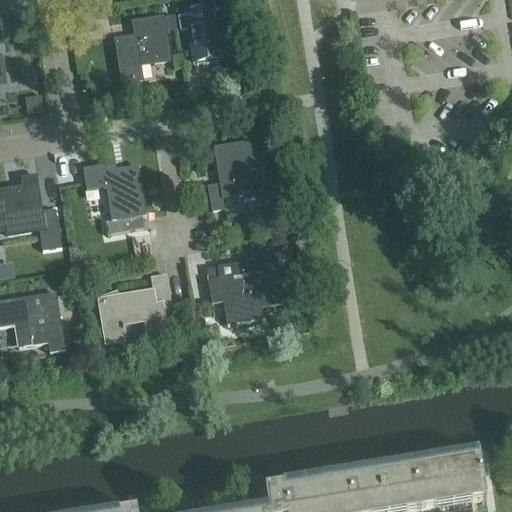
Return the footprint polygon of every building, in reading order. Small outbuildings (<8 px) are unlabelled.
[(210,0),(213,11),(233,8),(231,0),(210,0)] [(218,43),(214,12),(186,17),(186,18),(178,19),(180,33),(188,32),(193,65),(221,61),(221,58),(225,58),(222,42),(218,43)] [(174,18),(165,20),(167,34),(177,33),(174,18)] [(135,40),(115,43),(122,86),(143,83),(140,69),(170,64),(163,20),(133,25),(135,40)] [(207,189),(212,215),(225,213),(223,201),(266,194),(258,144),(214,151),(220,187),(207,189)] [(106,190),(112,224),(108,225),(110,237),(142,232),(140,220),(147,219),(139,170),(138,170),(138,171),(117,175),(116,167),(83,172),(86,193),(106,190)] [(43,215),(37,180),(21,182),(23,194),(8,196),(7,193),(0,194),(0,227),(4,227),(6,239),(39,233),(43,255),(62,252),(55,213),(43,215)] [(294,235),(271,239),(272,250),(296,246),(294,235)] [(277,260),(218,270),(220,282),(208,283),(212,308),(224,306),(227,329),(263,323),(262,312),(285,308),(277,260)] [(173,321),(167,278),(151,281),(153,293),(97,302),(105,349),(127,346),(124,329),(145,326),(147,342),(169,339),(167,322),(173,321)] [(56,296),(0,305),(0,331),(15,329),(19,352),(48,347),(50,357),(66,355),(56,296)] [(401,511),(405,511),(404,511),(433,511),(436,511),(435,506),(469,501),(470,506),(487,503),(479,457),(477,457),(478,462),(285,494),(284,489),(265,492),(268,511),(401,511)]
